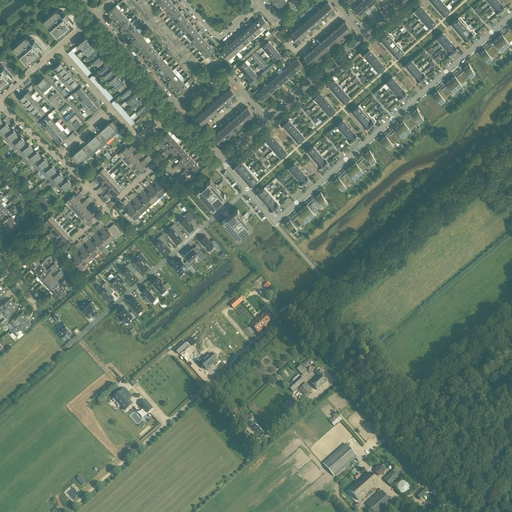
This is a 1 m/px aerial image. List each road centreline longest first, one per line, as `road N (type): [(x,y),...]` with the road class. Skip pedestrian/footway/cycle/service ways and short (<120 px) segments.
road 1 (residential): [(511,14),(274,221)]
road 2 (track): [(459,511),(293,314)]
road 3 (residential): [(66,347),(246,189)]
road 4 (track): [(191,400),(66,511)]
road 5 (residential): [(365,35),(267,121)]
road 6 (residential): [(175,106),(95,15)]
